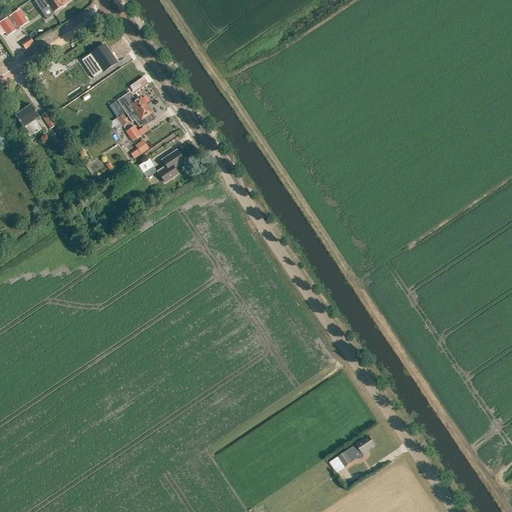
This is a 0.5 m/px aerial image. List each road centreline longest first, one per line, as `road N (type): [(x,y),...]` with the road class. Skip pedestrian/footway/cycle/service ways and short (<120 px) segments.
road 1 (unclassified): [(453,511),(114,5)]
road 2 (residential): [(114,5),(0,82)]
